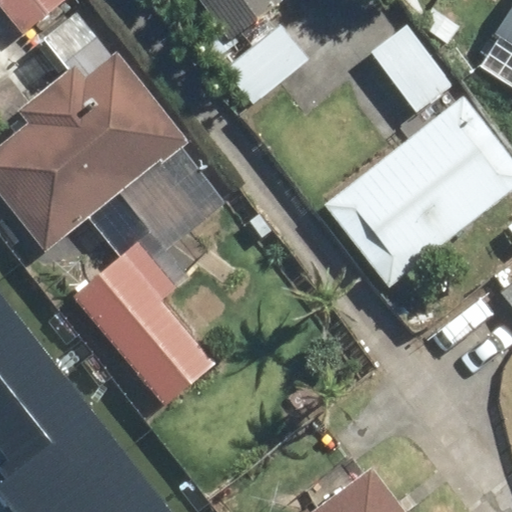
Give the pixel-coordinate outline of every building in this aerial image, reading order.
[(0,0),(25,34),(70,0),(0,0)] [(202,0),(229,37),(279,0),(202,0)] [(410,21),(372,51),(422,112),(459,82),(410,21)] [(310,62),(283,29),(231,70),(258,104),(310,62)] [(0,146),(0,183),(48,249),(188,148),(122,58),(0,146)] [(330,202),(397,284),(511,191),(511,158),(461,96),(330,202)] [(128,251),(72,297),(160,402),(216,357),(128,251)] [(511,309),(511,279),(497,292),(511,309)] [(0,462),(9,474),(0,480),(0,506),(4,511),(174,511),(0,293),(0,462)] [(388,511),(359,475),(311,511),(388,511)]
